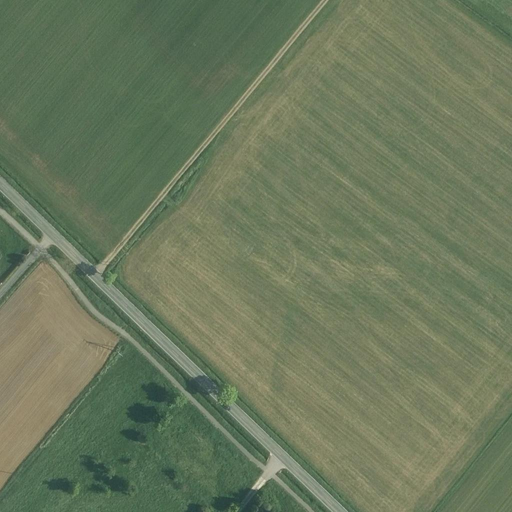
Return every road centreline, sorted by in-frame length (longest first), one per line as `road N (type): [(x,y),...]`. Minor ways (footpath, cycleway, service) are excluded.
road 1 (secondary): [(0,183),(339,511)]
road 2 (track): [(95,277),(327,0)]
